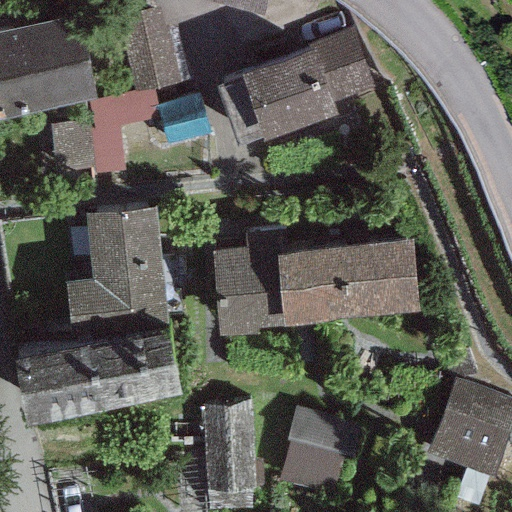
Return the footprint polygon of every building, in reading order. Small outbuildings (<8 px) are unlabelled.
[(266,0),(204,0),(263,15),(266,0)] [(161,7),(117,17),(134,93),(153,89),(178,84),(161,7)] [(0,31),(0,119),(88,101),(96,100),(79,16),(0,31)] [(238,71),(265,144),(338,117),(332,102),(375,86),(353,28),(238,71)] [(156,105),(153,89),(134,93),(96,100),(88,101),(92,119),(94,129),(88,130),(94,168),(96,175),(125,171),(119,128),(159,119),(156,105)] [(199,95),(156,105),(159,119),(166,145),(209,135),(199,95)] [(94,129),(92,119),(47,126),(55,174),(94,168),(88,130),(94,129)] [(158,208),(85,214),(92,279),(63,282),(73,349),(89,345),(90,351),(166,335),(158,208)] [(411,242),(276,254),(282,328),(332,323),(332,319),(418,312),(411,242)] [(210,251),(219,338),(259,334),(258,329),(282,328),(276,254),(275,244),(210,251)] [(166,335),(90,351),(103,413),(180,397),(166,335)] [(103,413),(90,351),(89,345),(73,349),(13,362),(27,429),(103,413)] [(511,424),(511,396),(453,377),(426,454),(494,477),(511,424)] [(251,402),(199,406),(204,495),(255,494),(251,402)] [(360,427),(296,407),(286,438),(292,440),(280,480),(331,496),(343,459),(350,461),(360,427)]
